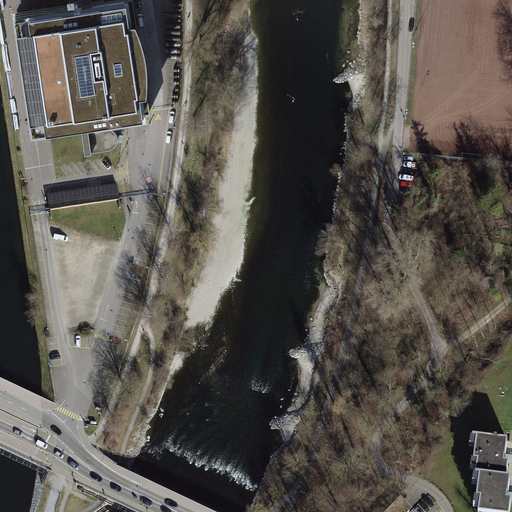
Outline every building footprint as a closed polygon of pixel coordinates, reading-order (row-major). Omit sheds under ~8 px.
[(90,3),(17,13),(33,127),(80,120),(85,152),(109,148),(115,145),(117,141),(118,135),(115,130),(109,126),(100,123),(100,117),(150,110),(148,95),(152,94),(154,82),(154,65),(151,46),(146,31),(142,21),(137,22),(133,0),(98,0),(90,1),(90,3)] [(117,186),(48,197),(50,212),(119,201),(117,186)] [(504,453),(506,442),(472,437),(470,448),(475,449),(474,462),(472,462),(471,469),(476,470),(475,475),(506,479),(508,463),(503,463),(504,453)] [(510,479),(506,479),(475,475),(473,475),(472,484),(479,485),(477,498),(474,498),(473,506),(481,507),(480,511),(509,511),(511,503),(508,503),(509,492),(510,479)] [(401,496),(384,511),(407,511),(412,507),(401,496)]
